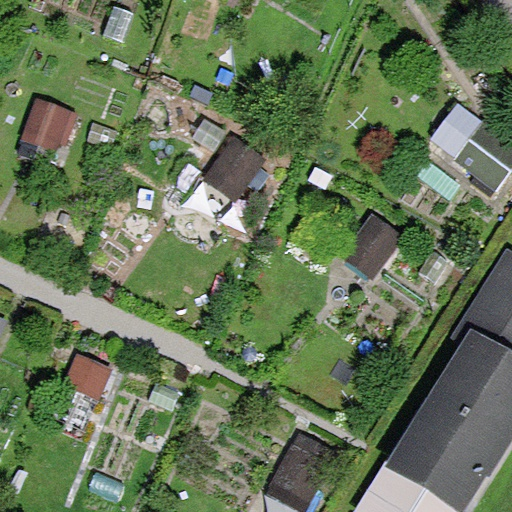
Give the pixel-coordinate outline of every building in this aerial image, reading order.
[(71,112),(36,98),(21,137),(56,150),(71,112)] [(502,191),(511,176),(511,138),(486,119),(457,158),(502,191)] [(267,160),(234,136),(204,179),(238,202),(267,160)] [(404,233),(374,214),(347,256),(376,274),(404,233)] [(511,377),(511,265),(505,262),(455,342),(464,348),(511,377)] [(0,341),(9,321),(0,317),(0,341)] [(511,377),(464,348),(382,481),(431,511),(473,511),(511,449),(511,377)] [(113,369),(78,354),(65,384),(100,399),(113,369)] [(338,453),(299,433),(268,491),(306,511),(338,453)]
